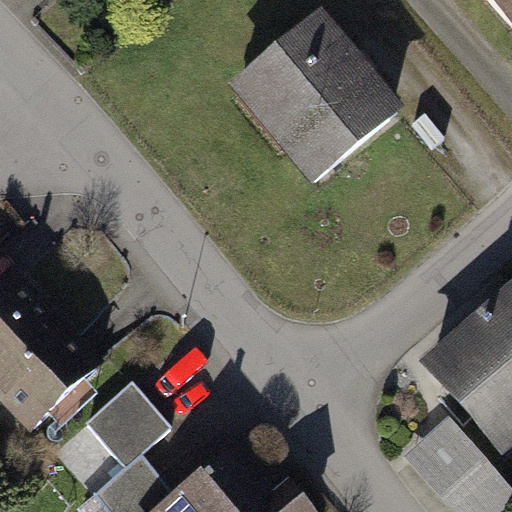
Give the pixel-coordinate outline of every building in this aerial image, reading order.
[(511,0),(501,0),(511,12),(511,0)] [(415,116),(328,16),(242,89),(329,190),(415,116)] [(108,356),(30,271),(0,298),(0,387),(33,424),(108,356)] [(511,450),(511,293),(434,361),(511,451),(511,450)] [(129,468),(149,452),(177,430),(138,382),(90,420),(129,468)] [(511,475),(458,414),(411,456),(460,511),(508,511),(511,509),(511,475)] [(271,493),(236,449),(182,493),(158,511),(323,511),(328,509),(298,472),(271,493)] [(149,452),(129,468),(101,491),(118,511),(158,511),(182,493),(149,452)]
